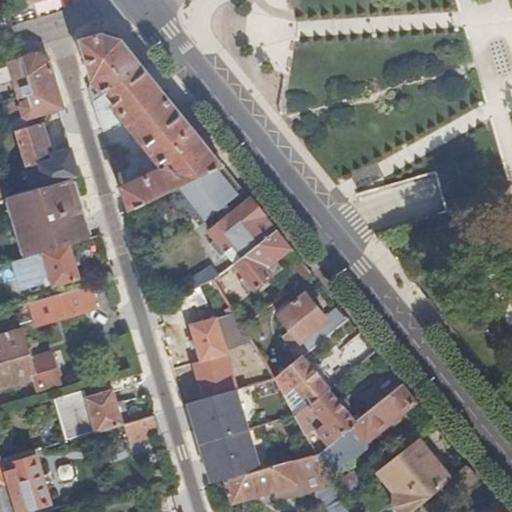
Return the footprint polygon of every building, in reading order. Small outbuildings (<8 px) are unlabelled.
[(116,109),(159,162),(163,159),(168,165),(124,187),(131,210),(194,179),(224,164),(213,151),(168,96),(122,39),(103,34),(84,39),(81,43),(91,77),(89,88),(102,131),(119,121),(112,111),(116,109)] [(48,112),(63,108),(49,60),(37,53),(0,63),(0,103),(29,94),(30,99),(22,101),(19,106),(23,118),(27,120),(47,114),(48,112)] [(43,123),(17,131),(27,167),(54,159),(43,123)] [(108,152),(114,172),(126,168),(120,148),(108,152)] [(224,164),(194,179),(219,210),(244,190),(224,164)] [(29,256),(70,244),(86,240),(68,179),(11,196),(29,256)] [(209,231),(235,263),(277,230),(251,198),(209,231)] [(266,268),(292,248),(277,230),(235,263),(254,289),(272,275),(266,268)] [(29,256),(12,261),(21,290),(46,282),(45,277),(49,276),(52,287),(80,278),(76,264),(80,263),(78,256),(74,257),(70,244),(29,256)] [(286,293),(311,273),(302,261),(277,281),(286,293)] [(197,280),(200,285),(205,283),(214,279),(224,271),(218,262),(198,273),(201,278),(197,280)] [(232,283),(224,271),(214,279),(220,290),(232,283)] [(212,296),(221,292),(220,290),(214,279),(205,283),(212,296)] [(97,309),(90,285),(28,303),(35,326),(97,309)] [(302,356),(348,318),(340,308),(326,319),(305,293),(291,304),(279,312),(277,314),(290,330),(283,335),(300,357),(302,356)] [(279,312),(291,304),(287,300),(276,308),(279,312)] [(243,326),(248,334),(263,323),(263,318),(259,313),(243,326)] [(225,347),(251,340),(248,334),(243,326),(235,314),(216,319),(216,318),(191,325),(201,361),(227,353),(225,347)] [(0,379),(2,388),(34,378),(36,378),(30,359),(22,330),(0,336),(0,379)] [(36,378),(34,378),(38,389),(60,383),(51,352),(30,359),(36,378)] [(309,404),(329,388),(302,356),(300,357),(280,373),(275,377),(283,392),(292,384),(309,404)] [(271,373),(274,378),(275,377),(280,373),(277,369),(271,373)] [(372,408),(403,385),(390,370),(360,393),(372,408)] [(362,444),(416,402),(403,385),(372,408),(356,421),(329,442),(315,452),(328,476),(364,448),(362,444)] [(53,398),(66,440),(124,423),(114,388),(86,397),(83,389),(53,398)] [(226,480),(264,468),(240,388),(215,396),(188,403),(212,484),(226,480)] [(315,424),(329,442),(356,421),(329,388),(309,404),(301,410),(295,414),(306,436),(311,433),(309,429),(315,424)] [(292,409),(295,414),(301,410),(298,406),(292,409)] [(129,442),(160,433),(155,414),(124,423),(129,442)] [(0,450),(10,448),(6,436),(0,437),(0,450)] [(396,511),(409,511),(452,478),(423,441),(405,455),(401,450),(375,470),(392,491),(392,506),(396,511)] [(160,464),(169,461),(166,452),(157,454),(160,464)] [(333,485),(328,476),(315,452),(264,468),(226,480),(233,501),(284,486),(296,482),(299,491),(311,488),(315,487),(318,493),(315,495),(324,511),(347,511),(340,497),(333,485)] [(8,484),(16,511),(35,511),(34,508),(51,503),(37,456),(24,460),(21,453),(1,459),(8,484)] [(0,486),(8,484),(1,459),(0,456),(0,486)] [(470,484),(478,478),(469,467),(461,473),(470,484)] [(349,489),(363,479),(355,468),(342,479),(349,489)] [(340,497),(349,489),(342,479),(333,485),(340,497)] [(287,495),(299,491),(296,482),(284,486),(287,495)] [(0,486),(0,511),(16,511),(8,484),(0,486)]
